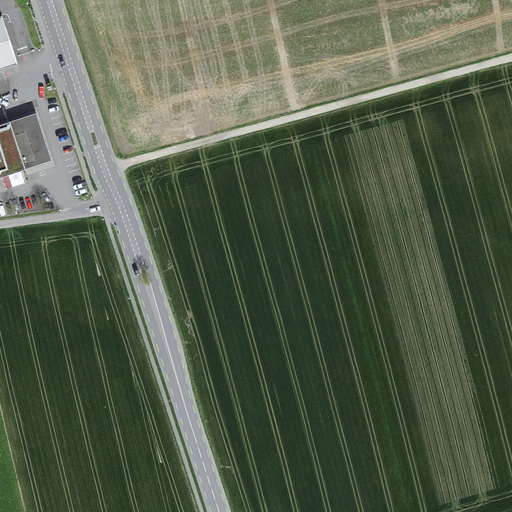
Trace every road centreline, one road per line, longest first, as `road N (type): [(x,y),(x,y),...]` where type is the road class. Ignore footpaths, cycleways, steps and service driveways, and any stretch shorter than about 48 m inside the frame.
road 1 (track): [(105,169),(511,56)]
road 2 (primary): [(119,200),(218,511)]
road 3 (primary): [(49,0),(119,200)]
road 4 (unclassified): [(119,200),(0,226)]
